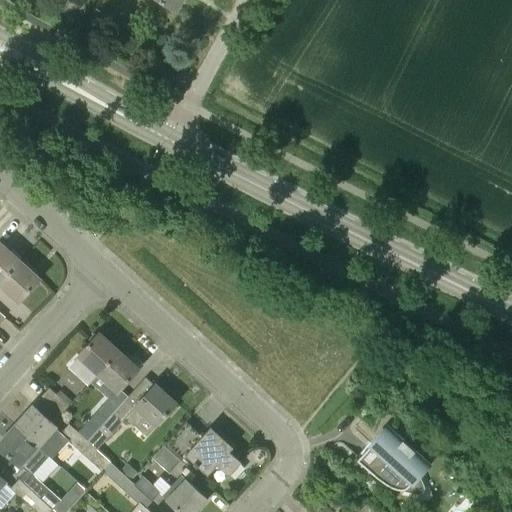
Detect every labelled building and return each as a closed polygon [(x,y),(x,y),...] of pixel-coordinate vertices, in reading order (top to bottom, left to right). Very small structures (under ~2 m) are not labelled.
[(158,0),(177,11),(183,0),(158,0)] [(0,243),(0,242),(0,284),(20,262),(0,243)] [(20,262),(0,284),(0,287),(2,290),(17,303),(40,279),(20,262)] [(85,364),(76,374),(88,385),(91,382),(97,376),(119,351),(99,333),(77,357),(85,364)] [(119,351),(97,376),(115,392),(116,393),(120,389),(139,369),(119,351)] [(107,421),(88,442),(96,449),(97,449),(99,447),(116,428),(126,417),(146,436),(156,426),(166,414),(169,417),(177,408),(174,405),(176,403),(155,384),(154,385),(149,391),(141,383),(129,397),(125,401),(123,403),(107,421)] [(40,398),(59,416),(69,406),(64,402),(55,394),(49,388),(40,398)] [(97,411),(78,432),(88,442),(107,421),(123,403),(125,401),(116,393),(115,392),(109,398),(97,411)] [(33,406),(15,426),(39,448),(49,456),(50,455),(52,458),(68,440),(77,449),(82,453),(103,472),(111,462),(97,449),(96,449),(88,442),(78,432),(69,424),(61,432),(56,428),(33,406)] [(185,422),(164,446),(181,461),(186,455),(194,462),(193,464),(197,468),(198,467),(208,475),(217,465),(228,475),(240,462),(229,452),(229,451),(217,441),(212,447),(204,440),(201,437),(185,422)] [(15,426),(0,441),(0,448),(21,467),(25,472),(19,479),(53,510),(62,500),(52,491),(42,482),(33,474),(40,467),(49,456),(39,448),(15,426)] [(413,483),(429,466),(387,427),(371,444),(371,445),(357,460),(377,478),(383,482),(390,487),(393,488),(395,489),(397,489),(401,490),(403,490),(405,489),(407,488),(413,482),(413,483)] [(164,446),(152,458),(169,474),(181,461),(164,446)] [(111,462),(103,472),(144,511),(153,501),(135,485),(131,481),(121,471),(111,462)] [(128,463),(121,471),(131,481),(138,473),(128,463)] [(0,476),(0,509),(15,492),(10,488),(6,484),(7,483),(0,476)] [(143,476),(135,485),(153,501),(159,494),(160,493),(159,492),(153,485),(143,476)] [(171,486),(162,496),(165,499),(179,511),(196,511),(208,499),(185,478),(174,489),(171,486)] [(19,479),(10,488),(15,492),(36,511),(50,511),(53,510),(19,479)] [(62,500),(53,510),(55,511),(64,511),(70,507),(62,500)]
